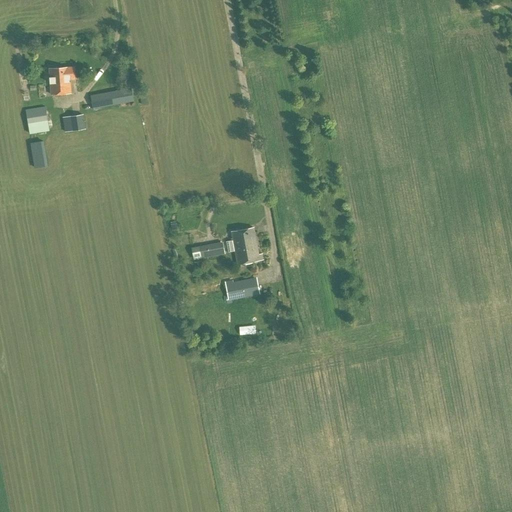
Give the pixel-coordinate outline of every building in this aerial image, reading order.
[(75,79),(74,67),(68,68),(49,69),(51,95),(71,94),(70,79),(75,79)] [(93,111),(101,109),(101,107),(139,100),(137,87),(90,95),(93,111)] [(30,134),(49,131),(45,106),(26,110),(30,134)] [(64,132),(85,129),(83,114),(62,117),(64,132)] [(31,141),(35,166),(49,164),(44,139),(31,141)] [(243,244),(256,242),(253,228),(232,232),(236,252),(245,251),(243,244)] [(194,260),(225,254),(223,242),(191,248),(194,260)] [(245,251),(236,252),(237,259),(238,265),(263,260),(262,254),(258,255),(256,242),(243,244),(245,251)] [(260,294),(257,278),(225,283),(226,284),(223,284),(224,289),(227,289),(228,296),(226,296),(227,303),(232,302),(231,300),(260,294)]
